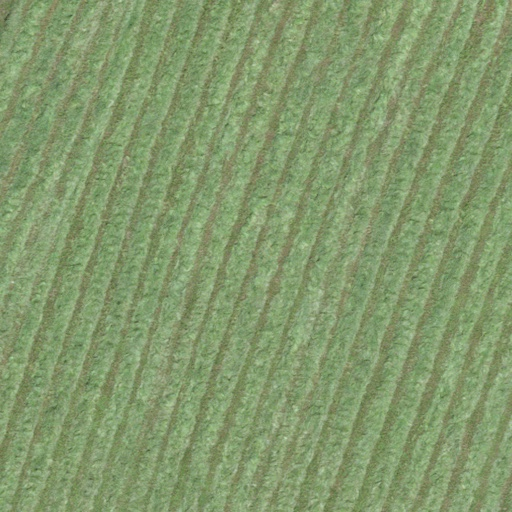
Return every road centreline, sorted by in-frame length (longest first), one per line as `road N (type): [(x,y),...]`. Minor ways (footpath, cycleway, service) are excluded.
road 1 (motorway): [(448,0),(134,511)]
road 2 (motorway): [(429,511),(511,376)]
